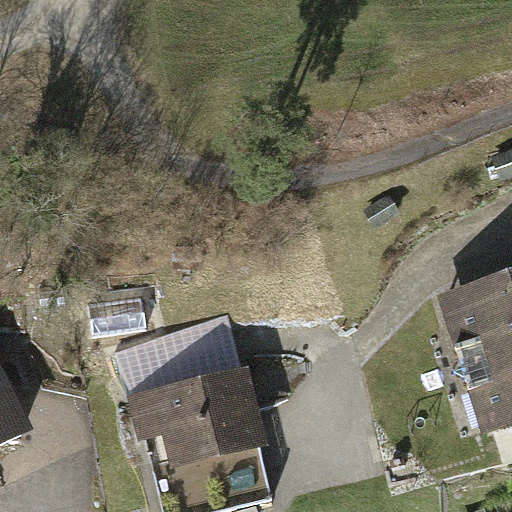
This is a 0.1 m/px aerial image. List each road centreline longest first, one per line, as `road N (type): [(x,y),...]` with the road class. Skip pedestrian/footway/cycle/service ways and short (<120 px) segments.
road 1 (track): [(511,113),(325,175),(218,176),(174,157)]
road 2 (track): [(174,157),(121,89),(85,0)]
road 3 (track): [(174,157),(83,137),(0,105)]
